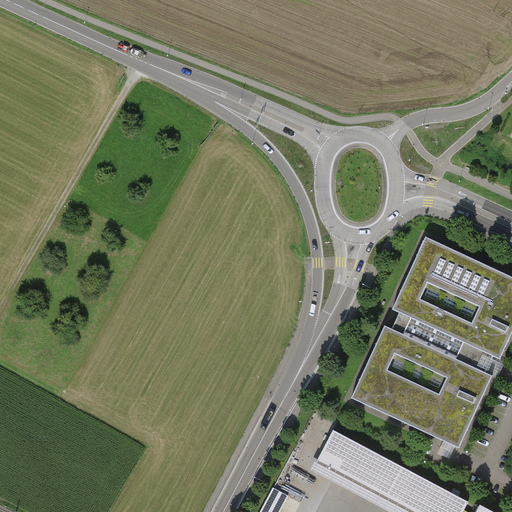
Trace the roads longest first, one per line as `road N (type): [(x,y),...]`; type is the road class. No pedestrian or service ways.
road 1 (primary): [(140,61),(246,129),(292,178),(306,207),(318,263),(315,309),(294,381)]
road 2 (track): [(140,61),(0,311)]
road 3 (primary): [(140,61),(331,147)]
road 4 (primary): [(294,381),(226,511)]
road 5 (primary): [(7,0),(140,61)]
road 6 (residential): [(511,81),(472,110),(403,125),(384,144)]
road 7 (secondary): [(393,213),(441,204),(511,235)]
road 8 (primary): [(317,342),(337,318),(375,234)]
road 9 (secondary): [(511,216),(397,171)]
